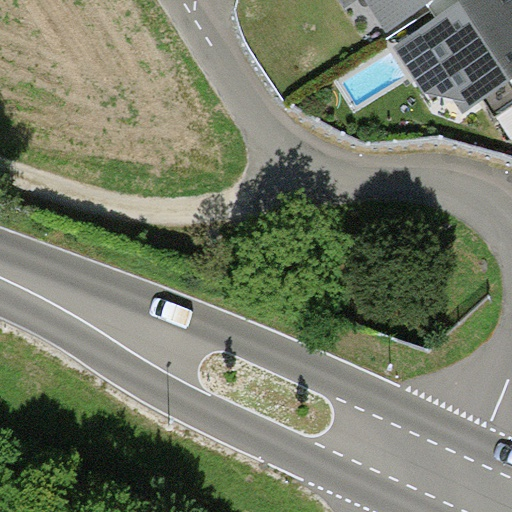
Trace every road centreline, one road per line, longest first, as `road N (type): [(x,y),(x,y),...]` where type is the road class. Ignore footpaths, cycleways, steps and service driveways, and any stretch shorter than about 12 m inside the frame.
road 1 (primary): [(0,288),(468,481)]
road 2 (unclassified): [(290,164),(248,212),(153,219),(0,178)]
road 3 (unclassified): [(290,164),(345,181),(436,178),(477,196),(511,229)]
road 4 (unclassified): [(179,0),(258,132),(290,164)]
